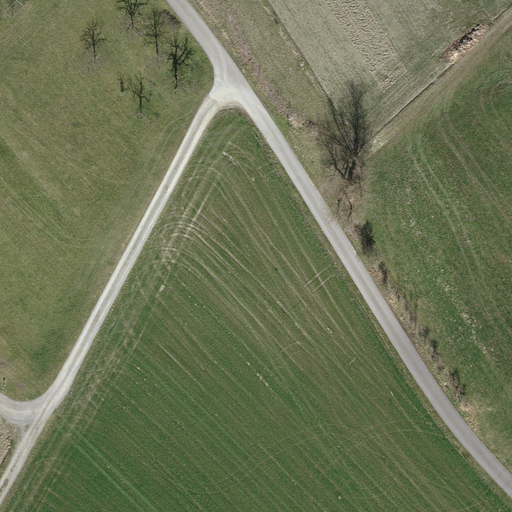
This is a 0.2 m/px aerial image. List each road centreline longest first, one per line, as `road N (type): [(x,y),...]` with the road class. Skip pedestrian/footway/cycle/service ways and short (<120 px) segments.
road 1 (unclassified): [(175,0),(491,466),(511,485)]
road 2 (track): [(235,79),(44,425)]
road 3 (track): [(511,18),(315,201)]
